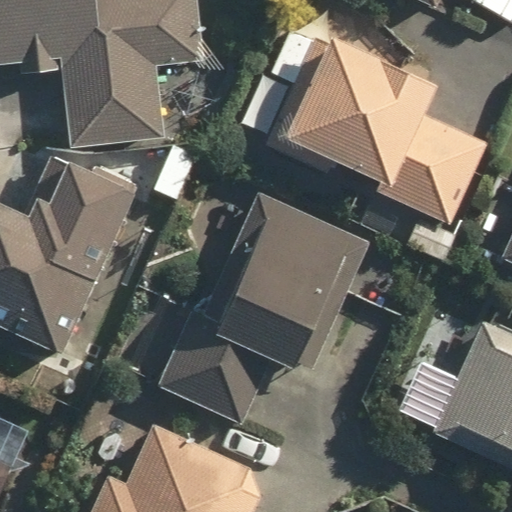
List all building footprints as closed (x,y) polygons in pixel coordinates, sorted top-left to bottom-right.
[(0,0),(0,62),(16,61),(17,74),(64,69),(70,142),(167,133),(160,59),(199,55),(194,0),(0,0)] [(319,27),(314,38),(291,27),(270,69),(292,80),(264,139),(334,173),(341,159),(379,178),(374,189),(423,213),(407,246),(444,265),(474,203),(461,197),(487,144),(420,111),(434,83),(319,27)] [(0,323),(60,353),(139,193),(56,152),(30,206),(0,191),(0,323)] [(192,307),(158,386),(248,424),(275,361),(309,375),(367,239),(256,192),(205,313),(192,307)] [(511,333),(488,322),(438,428),(511,463),(511,333)] [(0,498),(30,434),(0,419),(0,498)] [(112,478),(95,511),(250,511),(266,479),(153,427),(127,485),(112,478)]
